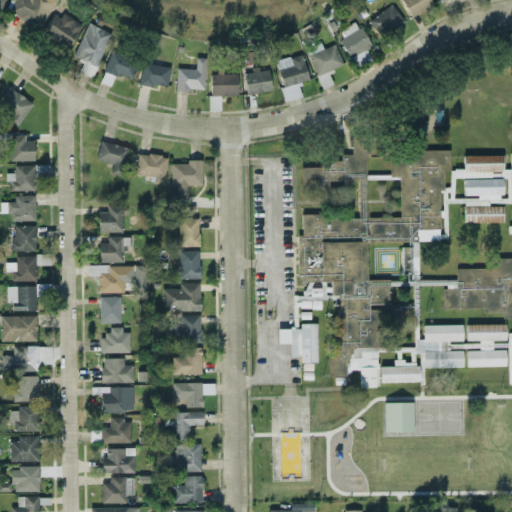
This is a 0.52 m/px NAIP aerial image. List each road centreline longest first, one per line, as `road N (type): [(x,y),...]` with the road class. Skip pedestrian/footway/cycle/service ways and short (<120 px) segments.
road 1 (residential): [(511,11),(448,30),(311,115),(234,131),(152,122),(68,92),(0,45)]
road 2 (residential): [(68,92),(71,511)]
road 3 (residential): [(234,131),(236,511)]
